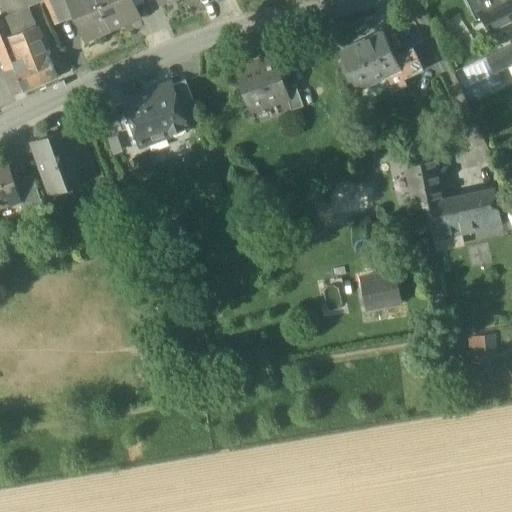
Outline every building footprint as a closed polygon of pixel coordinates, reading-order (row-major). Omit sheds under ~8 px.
[(50,0),(60,22),(75,15),(68,0),(50,0)] [(68,0),(75,15),(86,39),(109,29),(96,0),(68,0)] [(96,0),(109,29),(129,20),(126,15),(131,13),(129,8),(134,6),(131,0),(96,0)] [(511,0),(472,0),(484,23),(511,9),(511,0)] [(39,35),(27,40),(24,32),(15,35),(16,37),(12,39),(2,15),(2,14),(0,15),(0,57),(6,71),(14,68),(24,91),(57,77),(39,35)] [(370,42),(358,48),(357,45),(340,53),(357,88),(398,67),(400,67),(395,57),(394,57),(382,32),(369,39),(370,42)] [(511,45),(492,55),(496,65),(504,69),(511,64),(511,45)] [(413,48),(395,57),(400,67),(398,67),(403,78),(422,70),(413,48)] [(263,60),(252,64),(252,66),(238,71),(252,112),(287,99),(284,88),(273,59),(263,62),(263,60)] [(24,91),(14,68),(6,71),(2,72),(12,96),(24,91)] [(425,72),(406,81),(411,90),(429,82),(425,72)] [(185,81),(172,86),(184,120),(198,115),(185,81)] [(303,107),(295,84),(284,88),(287,99),(292,111),(303,107)] [(149,93),(125,102),(134,127),(140,145),(170,134),(176,137),(183,134),(185,128),(187,128),(184,120),(172,86),(171,85),(161,89),(160,92),(152,95),(149,93)] [(125,103),(113,107),(122,131),(134,127),(125,103)] [(85,148),(78,127),(67,131),(68,135),(74,152),(85,148)] [(68,135),(52,141),(51,137),(33,143),(49,188),(81,177),(83,176),(74,152),(68,135)] [(85,148),(74,152),(83,176),(81,177),(83,181),(96,176),(85,148)] [(432,149),(404,154),(406,161),(433,156),(432,149)] [(433,156),(406,161),(415,208),(427,206),(427,205),(441,202),(433,156)] [(8,161),(0,163),(0,206),(7,204),(9,199),(19,195),(20,195),(15,182),(8,161)] [(32,176),(15,182),(20,195),(19,195),(27,216),(44,209),(32,176)] [(441,202),(427,205),(427,206),(435,241),(502,226),(495,191),(441,202)] [(396,269),(360,275),(367,312),(403,305),(396,269)] [(495,337),(471,339),(473,363),(488,361),(487,353),(496,352),(495,337)]
